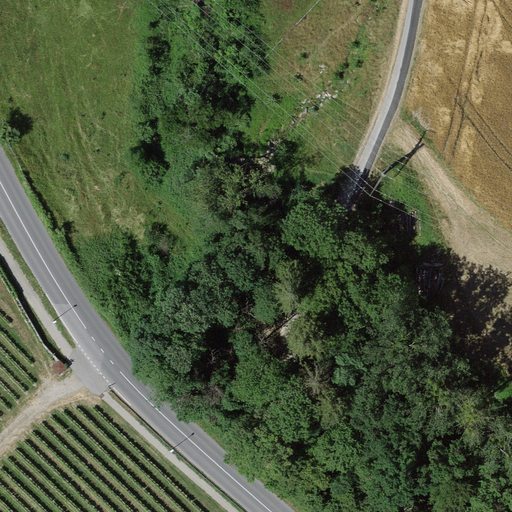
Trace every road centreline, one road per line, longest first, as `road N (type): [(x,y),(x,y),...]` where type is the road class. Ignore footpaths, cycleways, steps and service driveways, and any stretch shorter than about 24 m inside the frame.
road 1 (residential): [(415,0),(391,102),(295,302),(289,359),(317,443),(380,511)]
road 2 (tertiary): [(0,177),(93,339),(163,416),(271,511)]
road 3 (track): [(391,102),(399,142),(440,209),(511,252)]
road 4 (track): [(113,363),(50,399),(0,444)]
